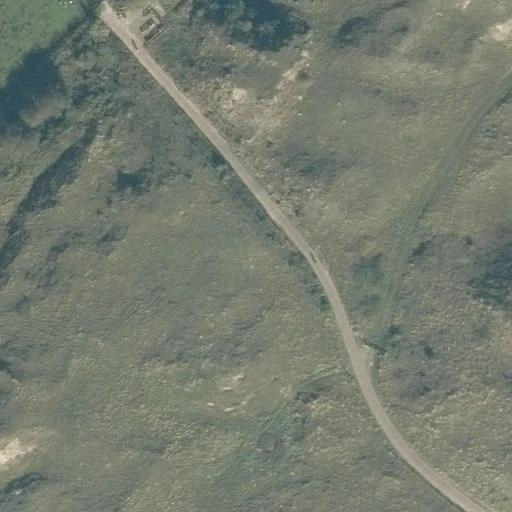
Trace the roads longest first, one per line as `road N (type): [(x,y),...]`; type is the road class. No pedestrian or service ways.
road 1 (track): [(361,370),(332,300),(280,213),(96,5)]
road 2 (track): [(361,370),(415,208),(511,80)]
road 3 (track): [(479,511),(410,457),(361,370)]
